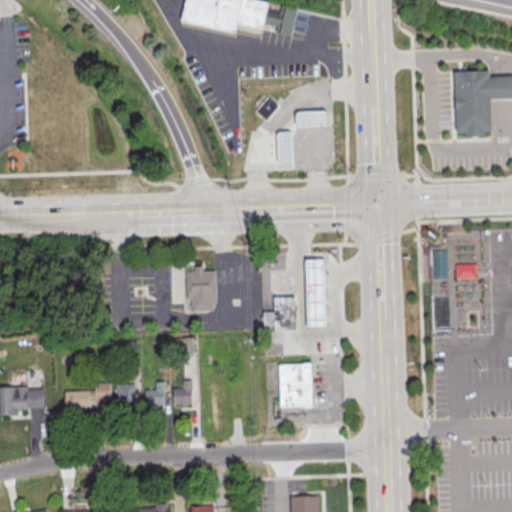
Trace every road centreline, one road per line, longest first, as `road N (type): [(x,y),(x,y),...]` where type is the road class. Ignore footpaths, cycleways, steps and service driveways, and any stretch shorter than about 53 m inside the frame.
road 1 (residential): [(385,444),(65,460),(0,473)]
road 2 (secondary): [(376,203),(208,208)]
road 3 (secondary): [(387,511),(381,355)]
road 4 (motorway): [(149,75),(208,208)]
road 5 (tertiary): [(137,209),(0,214)]
road 6 (secondary): [(511,197),(376,203)]
road 7 (secondary): [(380,325),(376,203)]
